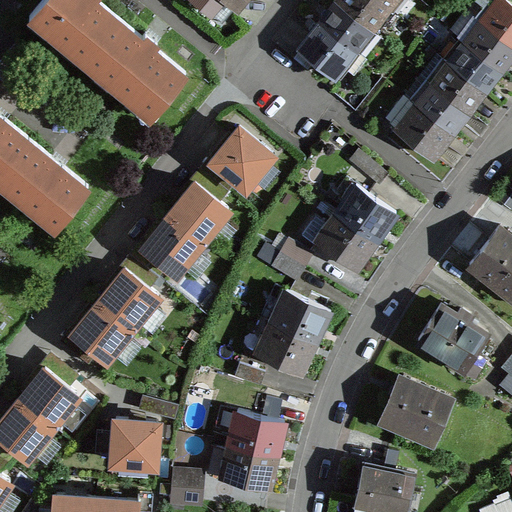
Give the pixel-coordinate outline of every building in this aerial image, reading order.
[(42,0),(32,13),(146,107),(163,87),(168,91),(185,70),(154,45),(157,40),(146,31),(143,35),(99,0),(42,0)] [(220,0),(228,0),(237,7),(242,0),(197,0),(210,11),(220,0)] [(339,0),(335,0),(320,19),(356,47),(372,27),(339,0)] [(381,0),(339,0),(372,27),(389,6),(381,0)] [(483,0),(491,6),(482,18),(511,41),(511,0),(483,0)] [(511,41),(482,18),(465,38),(501,67),(511,53),(511,41)] [(320,19),(300,45),(335,73),(356,47),(320,19)] [(465,38),(449,59),(485,87),(501,67),(465,38)] [(18,39),(0,60),(0,76),(12,87),(39,56),(18,39)] [(449,59),(433,79),(469,107),(485,87),(449,59)] [(433,79),(417,100),(453,128),(469,107),(433,79)] [(417,100),(397,126),(432,155),(453,128),(417,100)] [(0,176),(56,223),(88,184),(0,111),(0,176)] [(274,151),(240,124),(234,132),(213,157),(238,177),(247,184),(274,151)] [(229,128),(208,153),(213,157),(234,132),(229,128)] [(359,146),(350,157),(380,182),(389,170),(359,146)] [(238,177),(213,157),(208,153),(200,163),(229,187),(238,177)] [(229,187),(200,163),(191,174),(196,178),(220,198),(229,187)] [(196,178),(191,174),(170,200),(175,204),(196,178)] [(175,204),(169,211),(203,238),(229,205),(220,198),(196,178),(175,204)] [(377,238),(397,209),(357,181),(337,210),(377,238)] [(357,266),(377,238),(337,210),(317,238),(357,266)] [(163,218),(143,243),(168,263),(176,270),(203,238),(169,211),(163,218)] [(159,215),(139,240),(143,243),(163,218),(159,215)] [(511,232),(499,223),(470,261),(511,293),(511,232)] [(289,237),(281,249),(305,263),(312,251),(289,237)] [(139,240),(131,251),(159,274),(168,263),(143,243),(139,240)] [(305,263),(281,249),(274,262),(297,276),(305,263)] [(122,261),(127,264),(151,284),(159,274),(131,251),(122,261)] [(127,264),(122,261),(101,286),(105,290),(127,264)] [(151,284),(127,264),(105,290),(100,297),(133,324),(160,292),(151,284)] [(272,318),(316,339),(332,308),(287,286),(272,318)] [(133,324),(100,297),(93,304),(73,329),(98,349),(107,356),(133,324)] [(89,301),(69,326),(73,329),(93,304),(89,301)] [(442,301),(419,337),(473,371),(484,353),(477,349),(489,331),(469,318),(472,313),(461,306),(458,311),(442,301)] [(257,349),(301,370),(316,339),(272,318),(257,349)] [(98,349),(73,329),(69,326),(61,336),(89,360),(98,349)] [(42,359),(46,363),(71,383),(80,372),(51,349),(42,359)] [(42,359),(22,385),(26,388),(46,363),(42,359)] [(266,368),(239,360),(235,373),(262,382),(266,368)] [(71,383),(46,363),(26,388),(20,395),(53,422),(79,390),(71,383)] [(453,397),(399,374),(381,416),(407,427),(409,422),(432,431),(438,417),(443,419),(453,397)] [(228,388),(224,404),(238,408),(239,407),(252,410),(255,395),(228,388)] [(179,401),(144,392),(140,405),(175,415),(179,401)] [(53,422),(20,395),(13,403),(0,419),(0,433),(17,447),(27,455),(53,422)] [(9,400),(0,411),(0,419),(13,403),(9,400)] [(278,451),(285,417),(252,410),(239,407),(238,408),(231,440),(278,451)] [(159,418),(116,415),(113,458),(155,461),(159,418)] [(17,447),(0,433),(0,451),(9,458),(17,447)] [(270,484),(278,451),(231,440),(229,446),(216,443),(209,470),(270,484)] [(0,468),(1,469),(9,458),(0,451),(0,468)] [(415,471),(362,461),(355,499),(357,499),(354,511),(383,511),(385,504),(408,509),(415,471)] [(204,469),(173,467),(172,481),(171,491),(171,497),(203,499),(204,469)] [(1,469),(0,468),(0,493),(12,476),(1,469)] [(171,491),(172,481),(162,481),(161,490),(171,491)] [(95,511),(96,494),(55,491),(53,511),(95,511)] [(139,497),(96,494),(95,511),(137,511),(138,509),(139,497)] [(511,511),(511,498),(511,497),(496,503),(499,511),(511,511)]
